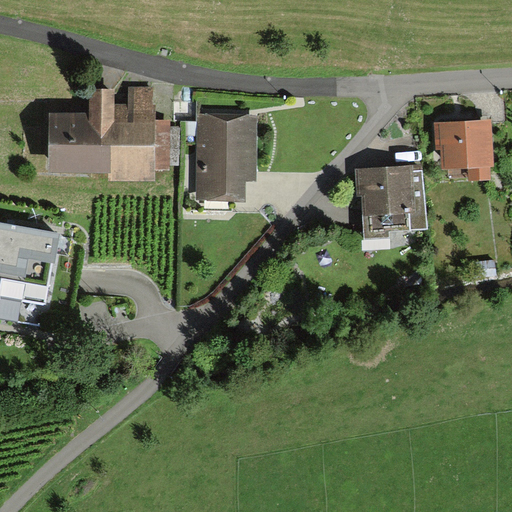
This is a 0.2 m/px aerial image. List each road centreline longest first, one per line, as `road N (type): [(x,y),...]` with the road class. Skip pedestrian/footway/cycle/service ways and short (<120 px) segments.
road 1 (residential): [(6,511),(149,383),(374,124),(389,87)]
road 2 (residential): [(389,87),(201,80),(0,24)]
road 3 (residential): [(511,80),(389,87)]
